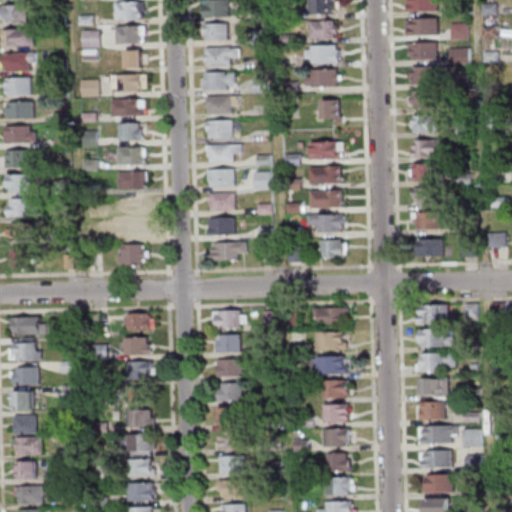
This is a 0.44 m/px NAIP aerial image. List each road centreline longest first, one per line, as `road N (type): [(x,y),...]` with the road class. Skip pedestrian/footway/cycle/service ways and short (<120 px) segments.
road 1 (residential): [(192,511),(177,0)]
road 2 (residential): [(394,511),(379,0)]
road 3 (residential): [(511,280),(0,294)]
